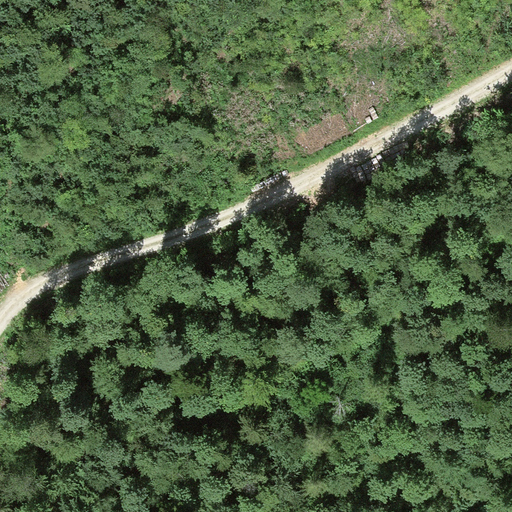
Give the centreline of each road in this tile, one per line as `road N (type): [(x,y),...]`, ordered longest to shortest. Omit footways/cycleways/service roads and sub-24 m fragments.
road 1 (track): [(0,321),(16,301),(111,252),(330,162),(511,62)]
road 2 (track): [(44,511),(100,437),(511,237)]
